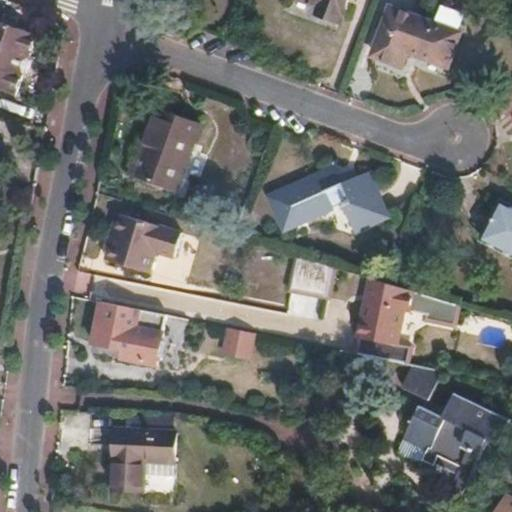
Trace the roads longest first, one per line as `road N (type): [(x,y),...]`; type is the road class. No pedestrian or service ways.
road 1 (residential): [(98,20),(46,283),(23,511)]
road 2 (residential): [(455,138),(433,148),(143,48),(98,20)]
